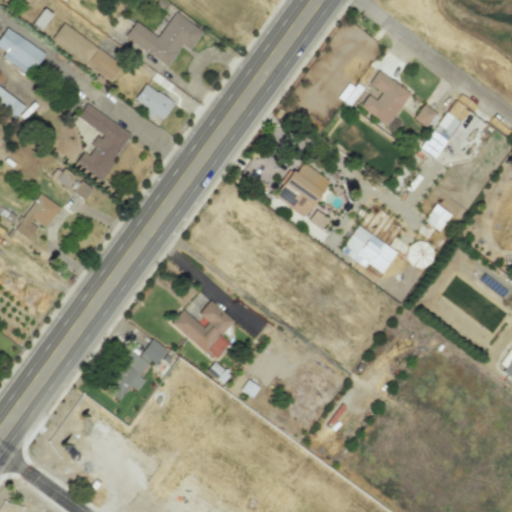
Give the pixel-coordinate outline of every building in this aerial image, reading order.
[(174,10),(201,30),(188,49),(180,43),(176,50),(165,65),(124,34),(134,19),(156,35),(174,10)] [(118,66),(62,22),(50,37),(106,81),(118,66)] [(0,55),(0,56),(27,75),(42,54),(4,27),(0,33),(0,49),(3,51),(0,55)] [(408,93),(375,70),(366,84),(378,92),(373,99),(365,94),(356,106),(385,126),(408,93)] [(161,120),(172,102),(142,84),(132,100),(150,110),(149,113),(161,120)] [(129,134),(84,103),(74,118),(98,134),(84,154),(81,151),(71,165),(96,183),(129,134)] [(423,127),(433,112),(421,104),(411,119),(423,127)] [(456,121),(444,112),(434,125),(447,134),(456,121)] [(301,217),(327,181),(297,160),(271,196),(301,217)] [(82,200),(90,189),(78,180),(70,191),(82,200)] [(26,239),(35,224),(42,229),(57,206),(36,193),(13,230),(26,239)] [(319,230),(326,219),(313,210),(306,221),(319,230)] [(394,252),(355,225),(338,251),(362,268),(365,264),(379,273),(394,252)] [(404,264),(425,270),(431,246),(410,240),(404,264)] [(180,310),(168,324),(213,360),(227,343),(218,336),(231,320),(207,300),(195,314),(205,322),(201,327),(180,310)] [(163,348),(148,338),(136,357),(126,350),(100,389),(116,400),(126,385),(134,391),(142,380),(136,376),(147,359),(153,364),(163,348)] [(511,354),(500,372),(510,378),(511,374),(511,354)]
